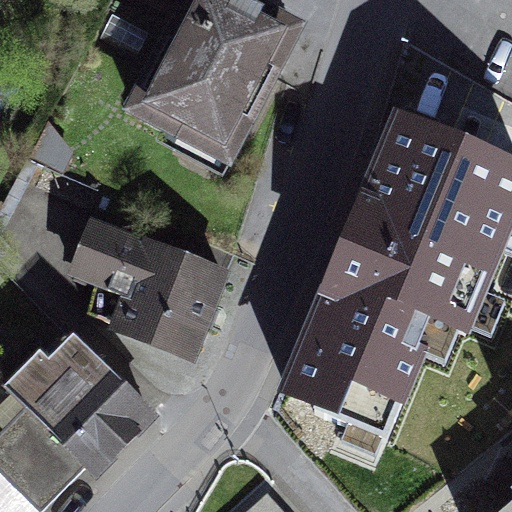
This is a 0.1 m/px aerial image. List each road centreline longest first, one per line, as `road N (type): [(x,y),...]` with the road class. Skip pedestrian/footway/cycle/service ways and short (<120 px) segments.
road 1 (unclassified): [(357,0),(227,405)]
road 2 (unclassified): [(227,405),(126,511)]
road 3 (residential): [(227,405),(322,511)]
